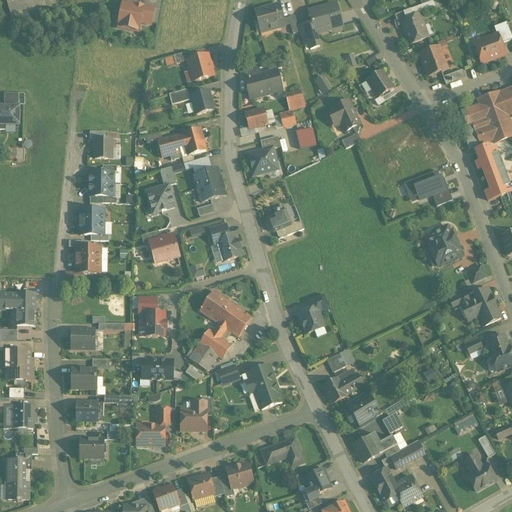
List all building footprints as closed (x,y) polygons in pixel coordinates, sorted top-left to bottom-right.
[(42,0),(5,0),(12,23),(47,13),(42,0)] [(134,6),(122,4),(118,28),(131,31),(132,27),(139,29),(140,24),(150,26),(154,10),(143,8),(142,5),(137,4),(134,6)] [(336,5),(308,13),(311,24),(314,35),(315,35),(342,27),(336,5)] [(279,6),(254,13),(260,34),(285,27),(279,6)] [(410,10),(393,17),(397,28),(402,26),(401,22),(413,18),(410,10)] [(413,18),(401,22),(402,26),(409,46),(427,39),(418,16),(413,18)] [(298,28),(295,17),(288,19),(292,35),(299,33),(298,28)] [(43,19),(27,24),(30,33),(46,28),(43,19)] [(311,24),(298,28),(299,33),(303,47),(308,46),(310,51),(319,48),(315,35),(314,35),(311,24)] [(511,39),(506,24),(493,28),(496,36),(497,36),(500,45),(511,40),(511,39)] [(496,36),(474,45),(481,65),(504,56),(500,45),(497,36),(496,36)] [(438,49),(419,56),(427,78),(446,71),(438,49)] [(190,52),(172,57),(175,65),(187,62),(187,61),(192,60),(190,52)] [(192,60),(187,61),(187,62),(189,67),(191,69),(195,82),(213,77),(211,72),(212,70),(211,63),(209,62),(207,56),(192,60)] [(374,57),(365,63),(367,67),(377,62),(374,57)] [(353,60),(347,62),(349,69),(355,67),(353,60)] [(276,71),(245,79),(250,101),(282,93),(276,71)] [(462,71),(442,78),(445,86),(465,79),(462,71)] [(381,73),(366,82),(378,100),(393,90),(387,82),(381,73)] [(498,94),(478,101),(480,107),(462,113),(467,127),(472,126),(479,146),(482,145),(493,141),(494,144),(511,137),(511,131),(507,116),(511,114),(511,90),(498,95),(498,94)] [(186,91),(169,96),(172,106),(189,102),(186,91)] [(208,92),(191,97),(196,116),(213,111),(208,92)] [(300,92),(285,96),(289,112),(305,108),(300,92)] [(19,96),(5,96),(6,106),(19,105),(19,96)] [(348,102),(327,112),(331,122),(337,119),(344,133),(352,129),(359,126),(348,102)] [(20,107),(0,106),(0,127),(20,127),(20,107)] [(263,110),(245,115),(249,130),(267,126),(263,110)] [(292,114),(281,116),(284,128),(295,125),(292,114)] [(472,126),(467,127),(461,129),(469,150),(474,148),(475,152),(484,148),(482,145),(479,146),(472,126)] [(312,130),(296,133),(300,150),(316,147),(312,130)] [(200,131),(182,136),(157,143),(162,159),(180,154),(179,148),(185,146),(188,157),(206,152),(200,131)] [(120,135),(98,135),(98,156),(120,156),(120,135)] [(355,136),(341,142),(345,151),(361,143),(357,135),(355,136)] [(261,142),(263,152),(272,149),(280,147),(278,138),(261,142)] [(419,147),(386,160),(394,182),(405,177),(403,172),(413,168),(416,176),(424,172),(421,165),(425,164),(419,147)] [(485,193),(488,202),(506,195),(504,188),(509,186),(495,148),(489,150),(488,147),(484,148),(475,152),(490,191),(485,193)] [(247,156),(253,177),(278,170),(272,149),(263,152),(247,156)] [(25,159),(25,150),(12,150),(12,159),(25,159)] [(171,169),(159,172),(164,189),(168,188),(176,186),(171,169)] [(220,184),(216,170),(193,177),(197,190),(220,184)] [(437,172),(404,185),(411,204),(433,196),(445,191),(437,172)] [(113,174),(89,173),(89,186),(113,186),(113,174)] [(220,184),(197,190),(201,204),(224,197),(220,184)] [(113,186),(89,186),(89,198),(113,198),(113,186)] [(164,189),(146,194),(153,215),(174,209),(168,188),(164,189)] [(445,191),(433,196),(437,207),(452,202),(447,190),(445,191)] [(212,206),(197,210),(199,218),(214,214),(212,206)] [(279,212),(278,211),(276,212),(277,213),(273,215),(272,217),(272,219),(268,221),(267,223),(271,232),(273,233),(285,229),(295,225),(292,219),(289,220),(285,210),(279,212)] [(89,211),(80,211),(80,224),(103,224),(103,211),(101,211),(89,211)] [(295,225),(285,229),(288,237),(304,231),(300,223),(295,225)] [(103,224),(80,224),(80,236),(90,236),(103,237),(103,236),(103,224)] [(225,226),(210,231),(213,243),(217,242),(216,241),(229,237),(225,226)] [(204,227),(192,229),(193,238),(206,235),(204,227)] [(447,228),(426,238),(431,248),(428,249),(433,260),(436,259),(440,268),(461,258),(458,252),(460,251),(451,233),(449,234),(447,228)] [(158,232),(141,237),(143,246),(149,244),(149,243),(160,240),(158,232)] [(511,233),(501,237),(506,249),(503,249),(507,258),(511,255),(511,233)] [(160,240),(149,243),(149,244),(155,265),(179,258),(172,236),(160,240)] [(229,237),(216,241),(217,242),(218,248),(217,248),(219,257),(221,256),(223,263),(241,258),(238,251),(240,250),(237,243),(236,243),(234,236),(229,237)] [(80,248),(76,248),(76,261),(99,262),(99,257),(101,255),(101,251),(99,249),(87,249),(80,248)] [(99,262),(76,261),(76,274),(83,274),(99,275),(101,273),(101,268),(99,266),(99,262)] [(228,263),(218,265),(220,271),(230,269),(228,263)] [(205,277),(201,265),(191,268),(194,280),(205,277)] [(480,267),(467,273),(473,284),(485,278),(480,267)] [(466,293),(474,289),(470,281),(462,284),(466,293)] [(469,303),(460,307),(466,320),(477,315),(483,327),(500,319),(487,291),(474,297),(475,300),(469,303)] [(250,320),(213,293),(200,312),(219,325),(227,331),(237,338),(250,320)] [(465,294),(449,302),(453,311),(460,307),(469,303),(465,294)] [(324,296),(309,302),(312,310),(316,308),(318,312),(329,308),(324,296)] [(34,298),(16,298),(1,298),(0,310),(2,310),(2,309),(16,309),(16,326),(15,326),(15,327),(33,327),(34,298)] [(156,299),(138,299),(138,311),(143,311),(143,315),(155,315),(155,310),(156,310),(156,299)] [(312,310),(298,315),(300,321),(300,323),(302,330),(304,330),(306,335),(324,328),(318,312),(316,308),(312,310)] [(143,315),(142,315),(142,316),(142,324),(145,328),(145,337),(145,338),(147,338),(163,338),(164,338),(164,337),(164,331),(165,331),(166,331),(166,330),(166,324),(166,323),(164,323),(164,316),(164,315),(155,315),(143,315)] [(104,325),(98,325),(98,332),(123,333),(123,325),(104,325)] [(219,325),(213,334),(220,339),(227,331),(219,325)] [(17,332),(0,331),(0,332),(0,343),(16,344),(17,332)] [(95,332),(71,331),(71,351),(94,352),(95,332)] [(213,334),(208,331),(199,345),(199,346),(207,351),(217,358),(222,361),(231,347),(220,339),(213,334)] [(475,337),(463,343),(465,348),(477,342),(475,337)] [(511,360),(503,337),(486,343),(490,355),(494,365),(493,367),(494,371),(496,372),(496,374),(511,367),(511,360)] [(477,342),(465,348),(468,356),(481,350),(477,342)] [(16,344),(0,343),(0,352),(5,353),(5,352),(30,352),(30,354),(32,354),(32,344),(16,344)] [(200,346),(189,361),(197,366),(207,351),(200,346)] [(207,351),(197,366),(206,373),(217,358),(207,351)] [(30,352),(5,352),(5,353),(4,364),(11,364),(11,370),(9,370),(9,382),(33,382),(33,369),(30,369),(30,354),(30,352)] [(340,354),(326,361),(333,374),(347,367),(340,354)] [(157,362),(142,362),(142,380),(157,381),(157,362)] [(172,363),(157,362),(157,381),(172,381),(172,363)] [(234,367),(217,374),(222,387),(239,381),(234,367)] [(268,367),(247,375),(250,382),(245,384),(249,395),(254,393),(260,411),(282,404),(268,367)] [(425,373),(430,383),(442,376),(436,367),(425,373)] [(197,374),(189,368),(185,374),(193,380),(197,374)] [(96,371),(71,370),(71,390),(96,391),(96,371)] [(511,377),(495,384),(498,392),(504,390),(511,386),(511,377)] [(336,380),(322,388),(331,405),(345,398),(345,397),(352,393),(351,393),(362,387),(356,378),(340,387),(336,380)] [(26,398),(26,389),(10,389),(10,399),(26,398)] [(367,395),(346,408),(351,415),(345,418),(350,425),(355,422),(360,429),(374,420),(370,413),(376,409),(367,395)] [(120,397),(104,397),(104,404),(104,405),(120,405),(120,397)] [(407,398),(394,406),(398,412),(411,404),(407,398)] [(12,400),(0,399),(0,407),(4,408),(12,408),(12,407),(12,400)] [(211,400),(202,400),(202,404),(205,404),(205,418),(211,418),(211,400)] [(98,404),(76,403),(76,422),(103,423),(104,405),(104,404),(98,404)] [(194,404),(193,412),(181,412),(181,432),(205,433),(205,418),(205,404),(202,404),(194,404)] [(394,406),(385,412),(388,418),(398,412),(394,406)] [(33,407),(12,407),(12,408),(4,408),(4,430),(32,430),(33,407)] [(169,411),(157,411),(157,425),(169,425),(169,411)] [(474,414),(454,424),(459,436),(480,426),(474,414)] [(396,419),(382,427),(387,438),(402,430),(396,419)] [(163,427),(137,427),(137,447),(163,447),(163,427)] [(508,427),(494,434),(498,441),(511,435),(508,427)] [(123,433),(107,433),(107,442),(123,442),(123,433)] [(378,442),(374,435),(353,446),(363,465),(378,457),(378,456),(383,454),(396,447),(397,447),(392,438),(380,444),(378,442)] [(495,456),(484,437),(478,441),(488,460),(495,456)] [(294,440),(261,452),(266,467),(284,460),(284,458),(286,457),(291,470),(304,465),(294,440)] [(104,441),(80,441),(80,450),(81,450),(81,458),(80,458),(80,459),(103,460),(104,441)] [(386,459),(381,462),(384,468),(392,464),(391,462),(403,456),(408,464),(425,456),(417,442),(399,452),(386,459)] [(396,447),(383,454),(386,459),(399,452),(396,447)] [(452,461),(463,456),(459,448),(449,453),(452,461)] [(32,456),(16,456),(16,461),(25,461),(25,472),(32,472),(32,456)] [(403,456),(391,462),(392,464),(395,471),(408,464),(403,456)] [(481,469),(475,458),(464,464),(470,475),(466,478),(475,493),(483,489),(485,489),(487,488),(488,486),(495,482),(494,481),(494,482),(486,468),(486,467),(486,466),(481,469)] [(16,461),(6,461),(5,487),(7,487),(7,502),(17,502),(17,503),(21,503),(21,502),(29,502),(29,485),(25,485),(25,472),(25,461),(16,461)] [(247,465),(226,471),(228,479),(231,490),(232,490),(250,485),(252,482),(247,465)] [(411,478),(395,486),(386,470),(370,478),(384,503),(396,497),(403,509),(415,503),(413,500),(421,496),(411,478)] [(322,471),(301,481),(304,487),(307,486),(313,498),(314,499),(317,497),(331,491),(325,479),(326,478),(322,471)] [(208,476),(188,482),(193,501),(213,496),(213,495),(209,481),(208,476)] [(219,478),(209,481),(213,495),(213,496),(214,499),(224,495),(220,481),(219,478)] [(228,479),(220,481),(224,495),(225,499),(234,496),(232,490),(231,490),(228,479)] [(171,488),(153,494),(160,511),(177,505),(178,505),(174,493),(171,488)] [(182,490),(174,493),(178,505),(177,505),(179,508),(187,505),(182,490)] [(313,498),(304,503),(309,511),(321,505),(317,497),(314,499),(313,498)] [(148,501),(139,505),(139,504),(138,505),(138,507),(123,507),(122,511),(153,511),(148,498),(147,499),(148,501)] [(348,511),(344,503),(329,511),(326,511),(348,511)]
